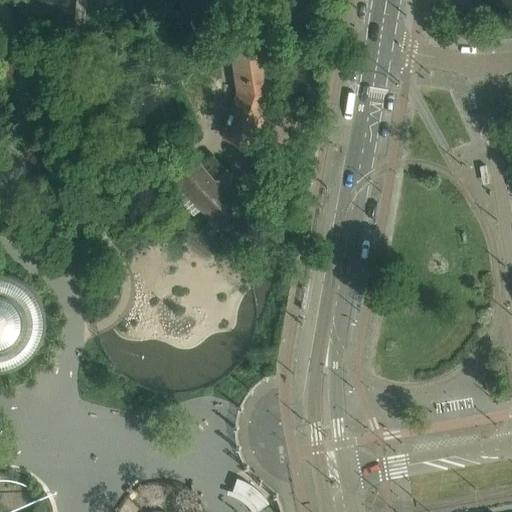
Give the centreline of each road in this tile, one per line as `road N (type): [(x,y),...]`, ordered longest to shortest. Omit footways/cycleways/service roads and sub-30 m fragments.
road 1 (tertiary): [(330,333),(377,46)]
road 2 (residential): [(511,257),(474,66)]
road 3 (tertiary): [(330,333),(314,406),(327,497)]
road 4 (tertiary): [(347,483),(330,333)]
road 5 (tertiary): [(492,452),(347,483)]
